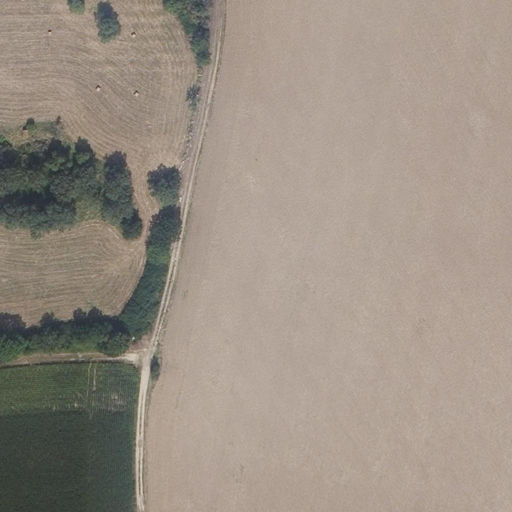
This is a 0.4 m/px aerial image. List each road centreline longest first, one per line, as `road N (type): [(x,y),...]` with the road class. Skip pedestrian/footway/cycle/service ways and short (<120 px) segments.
road 1 (track): [(149,356),(212,76),(210,0)]
road 2 (track): [(149,356),(138,437),(140,511)]
road 3 (track): [(0,365),(149,356)]
